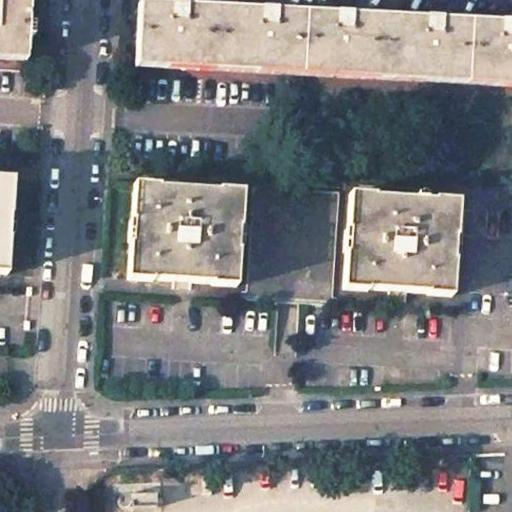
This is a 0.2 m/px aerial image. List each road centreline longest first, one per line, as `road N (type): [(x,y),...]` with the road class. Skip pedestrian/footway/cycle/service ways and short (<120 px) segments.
road 1 (residential): [(52,435),(511,418)]
road 2 (unclassified): [(57,392),(86,0)]
